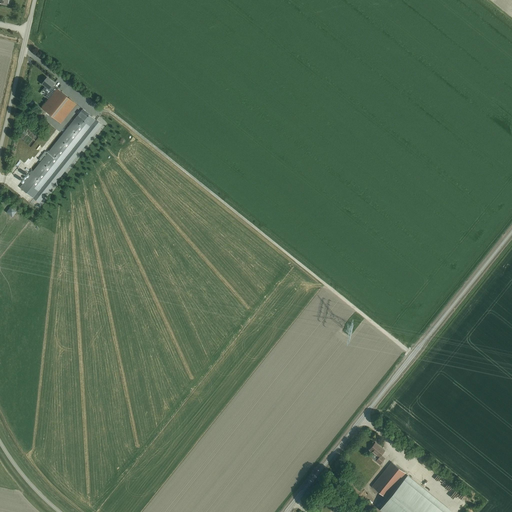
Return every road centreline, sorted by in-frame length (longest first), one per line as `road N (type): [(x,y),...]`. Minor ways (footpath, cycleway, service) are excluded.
road 1 (unknown): [(110,112),(411,354)]
road 2 (unclassified): [(286,511),(511,230)]
road 3 (unclassified): [(0,150),(35,0)]
